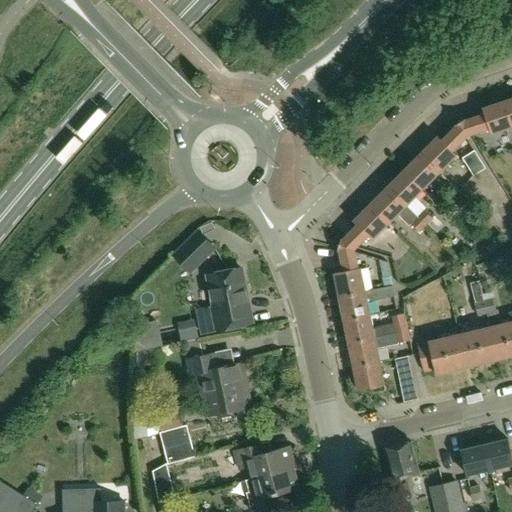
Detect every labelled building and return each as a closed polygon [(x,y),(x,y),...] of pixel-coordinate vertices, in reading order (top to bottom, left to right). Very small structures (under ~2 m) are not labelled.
[(491,133),(511,126),(511,121),(505,101),(483,109),(484,114),(464,120),(463,119),(461,121),(470,134),(489,128),(491,133)] [(453,150),(466,136),(457,124),(455,125),(456,126),(443,140),(439,136),(421,153),(439,171),(456,153),(453,150)] [(486,168),(474,151),(462,158),(474,176),(486,168)] [(422,188),(439,171),(421,153),(404,170),(422,188)] [(406,205),(422,188),(404,170),(388,187),(406,205)] [(418,218),(419,217),(406,205),(388,187),(371,204),(389,221),(396,214),(410,227),(412,225),(420,233),(427,226),(418,218)] [(487,243),(501,225),(473,203),(459,221),(487,243)] [(368,235),(372,239),(389,221),(371,204),(354,221),(358,225),(342,241),(341,240),(340,243),(355,247),(368,235)] [(433,219),(425,211),(419,217),(418,218),(427,226),(433,219)] [(170,260),(185,276),(210,251),(194,236),(170,260)] [(364,291),(359,267),(357,268),(354,252),(339,248),(338,250),(339,251),(344,271),(334,273),(339,297),(364,291)] [(252,323),(241,268),(207,275),(214,307),(197,311),(202,333),(252,323)] [(477,316),(486,313),(483,301),(485,300),(480,281),(471,283),(475,303),(474,304),(477,316)] [(344,320),(369,315),(366,300),(394,295),(392,285),(364,291),(339,297),(344,320)] [(483,301),(486,313),(496,311),(492,298),(485,300),(483,301)] [(374,338),(374,337),(407,330),(403,314),(392,316),(394,324),(372,329),(369,315),(344,320),(349,343),(374,338)] [(497,360),(511,356),(511,321),(489,327),(497,360)] [(467,367),(497,360),(489,327),(459,334),(467,367)] [(376,348),(409,341),(407,330),(374,337),(374,338),(349,343),(351,353),(347,354),(349,366),(353,365),(354,366),(379,361),(376,348)] [(436,374),(467,367),(459,334),(417,344),(424,372),(435,369),(436,374)] [(209,415),(238,409),(241,420),(252,418),(241,364),(231,366),(228,351),(189,359),(193,375),(201,374),(209,415)] [(408,357),(395,360),(403,395),(412,393),(413,400),(418,399),(408,357)] [(372,392),(385,390),(379,361),(354,366),(358,390),(371,387),(372,392)] [(136,405),(137,437),(150,437),(149,405),(136,405)] [(187,427),(160,434),(164,449),(191,442),(187,427)] [(491,469),(511,463),(511,455),(508,440),(485,445),(491,469)] [(195,458),(191,442),(164,449),(168,465),(195,458)] [(418,473),(410,442),(385,449),(394,478),(387,480),(395,508),(416,502),(410,475),(418,473)] [(241,470),(250,467),(253,477),(296,466),(291,447),(264,454),(261,444),(236,451),(241,470)] [(467,474),(491,469),(485,445),(462,451),(467,474)] [(293,468),(297,468),(296,466),(253,477),(253,479),(242,482),(245,492),(247,492),(251,511),(276,505),(274,494),(298,488),(293,468)] [(466,511),(464,502),(459,480),(431,487),(436,511),(468,511),(467,511),(466,511)] [(175,499),(171,485),(156,489),(157,491),(159,503),(175,499)] [(482,498),(479,485),(470,487),(473,500),(482,498)] [(32,511),(33,511),(38,505),(23,495),(12,511),(32,511)] [(187,511),(184,499),(175,501),(177,511),(187,511)] [(124,511),(124,501),(93,502),(93,507),(63,508),(63,511),(124,511)]
